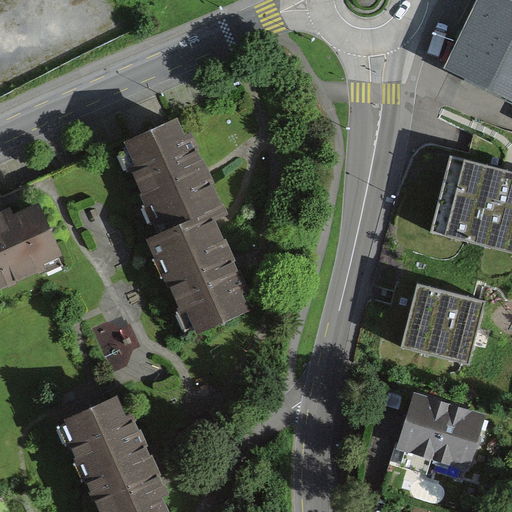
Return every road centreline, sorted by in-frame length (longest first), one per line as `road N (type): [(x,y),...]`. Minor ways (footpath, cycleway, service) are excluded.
road 1 (secondary): [(373,43),(369,167),(322,402)]
road 2 (residential): [(317,0),(0,136)]
road 3 (residential): [(200,511),(255,432),(283,409),(322,402)]
